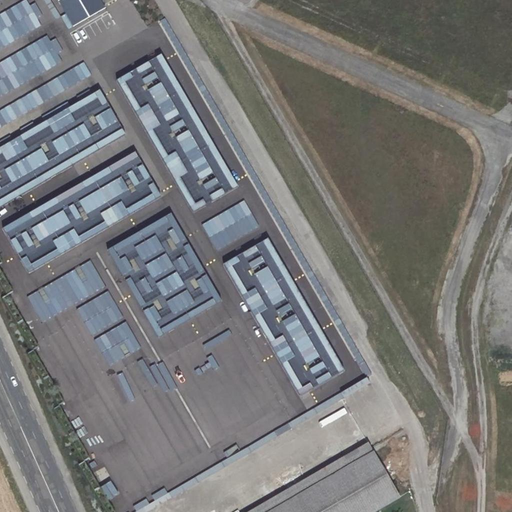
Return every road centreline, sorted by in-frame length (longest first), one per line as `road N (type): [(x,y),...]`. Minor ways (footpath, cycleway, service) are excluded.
road 1 (unknown): [(290,403),(88,63),(90,38),(114,0)]
road 2 (unknown): [(185,511),(389,390)]
road 3 (primary): [(0,379),(59,511)]
